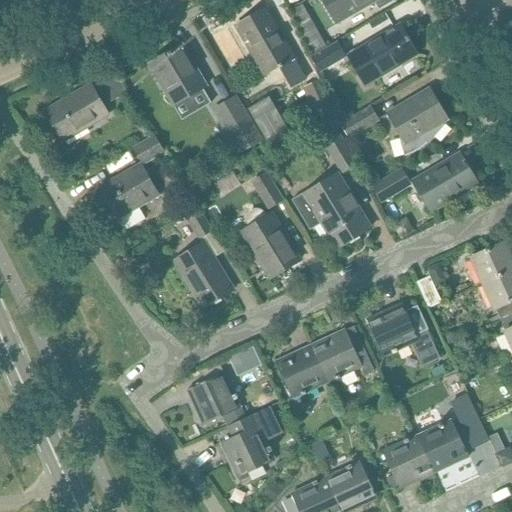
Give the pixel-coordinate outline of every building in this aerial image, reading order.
[(323,0),(337,23),(375,0),(323,0)] [(301,7),(290,13),(296,26),(311,57),(326,49),(301,7)] [(295,60),(265,8),(236,25),(264,75),(280,66),(281,68),(295,60)] [(400,26),(349,56),(366,85),(417,55),(409,41),(411,40),(409,36),(407,37),(400,26)] [(343,58),(334,44),(326,49),(311,57),(310,58),(319,72),(343,58)] [(182,45),(149,64),(173,105),(206,86),(182,45)] [(301,78),(320,120),(334,113),(315,71),(301,78)] [(46,111),(63,141),(108,115),(91,85),(46,111)] [(444,123),(444,122),(448,120),(429,89),(388,114),(402,138),(401,139),(406,155),(404,156),(405,157),(416,152),(427,143),(444,123)] [(236,97),(219,107),(214,110),(239,152),(261,139),(236,97)] [(370,108),(341,125),(349,138),(378,121),(370,108)] [(340,136),(326,144),(343,172),(356,164),(340,136)] [(155,137),(135,149),(143,162),(163,151),(155,137)] [(413,182),(431,212),(478,184),(460,154),(413,182)] [(123,232),(145,219),(137,206),(158,195),(141,165),(99,189),(123,232)] [(401,171),(373,188),(382,201),(410,185),(401,171)] [(253,182),(269,208),(283,200),(266,173),(253,182)] [(336,249),(370,228),(337,174),(293,202),(310,229),(320,223),(329,236),(334,233),(341,245),(336,248),(336,249)] [(212,231),(198,209),(186,217),(200,239),(212,231)] [(250,227),(241,232),(270,279),(300,260),(272,214),(268,216),(263,211),(259,209),(256,209),(248,213),(246,217),(246,222),(250,227)] [(483,283),(511,270),(511,259),(504,242),(471,257),(483,283)] [(204,308),(233,290),(204,243),(175,261),(204,308)] [(511,270),(483,283),(500,320),(511,314),(511,270)] [(418,284),(429,308),(441,303),(430,278),(418,284)] [(440,358),(427,330),(428,329),(417,306),(406,311),(403,304),(367,320),(384,356),(412,343),(422,366),(440,358)] [(511,314),(500,320),(511,346),(511,314)] [(346,330),(311,346),(328,382),(361,367),(365,375),(374,371),(362,345),(354,348),(346,330)] [(293,399),(328,382),(311,346),(276,362),(293,399)] [(231,358),(239,374),(262,364),(254,347),(231,358)] [(431,371),(434,378),(446,373),(442,366),(431,371)] [(223,416),(228,426),(245,418),(224,373),(188,390),(204,425),(223,416)] [(391,400),(390,400),(392,404),(394,408),(402,404),(399,397),(398,396),(391,400)] [(466,396),(450,404),(462,430),(479,422),(466,396)] [(233,437),(222,443),(239,478),(275,460),(264,438),(267,436),(268,438),(277,434),(270,421),(275,419),(269,407),(245,418),(228,426),(233,437)] [(453,421),(417,437),(433,473),(469,456),(453,421)] [(400,488),(433,473),(417,437),(383,453),(400,488)] [(322,439),(311,444),(319,461),(330,456),(322,439)] [(496,455),(502,468),(511,463),(511,455),(511,454),(503,451),(496,455)] [(325,478),(341,511),(348,511),(378,498),(361,462),(325,478)] [(341,511),(325,478),(292,494),(299,511),(341,511)] [(274,482),(264,494),(273,501),(283,490),(274,482)]
